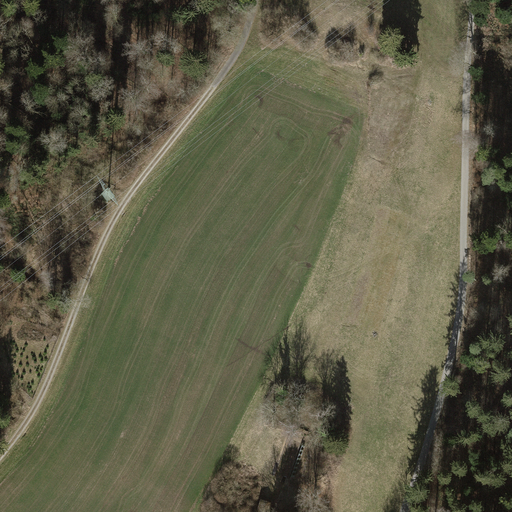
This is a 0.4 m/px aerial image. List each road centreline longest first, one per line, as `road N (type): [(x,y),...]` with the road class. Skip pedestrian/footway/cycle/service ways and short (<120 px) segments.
road 1 (track): [(0,457),(37,404),(117,214),(237,51),(255,0)]
road 2 (track): [(404,511),(459,317),(475,0)]
